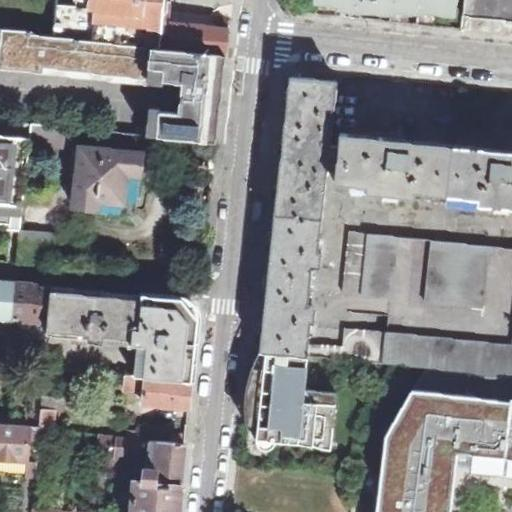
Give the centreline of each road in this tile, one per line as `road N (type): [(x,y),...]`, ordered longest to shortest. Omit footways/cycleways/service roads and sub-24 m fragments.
road 1 (unclassified): [(207,511),(259,37)]
road 2 (residential): [(259,37),(511,62)]
